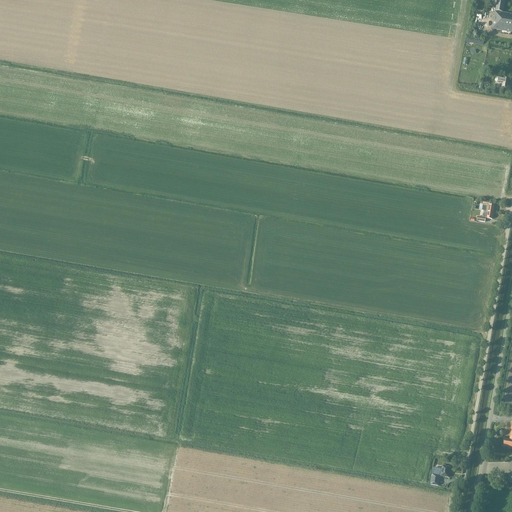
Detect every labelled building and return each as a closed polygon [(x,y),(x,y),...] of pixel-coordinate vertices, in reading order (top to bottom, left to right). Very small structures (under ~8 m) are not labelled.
[(496,0),(495,11),(503,12),(504,0),(496,0)] [(511,14),(495,12),(492,29),(511,32),(511,14)] [(495,77),(495,80),(495,81),(497,81),(497,83),(502,83),(501,87),(500,86),(499,89),(506,90),(506,88),(507,88),(509,79),(498,77),(496,76),(495,77)] [(489,205),(489,204),(489,202),(483,201),(483,204),(482,210),(483,211),(493,212),(494,206),(489,205)] [(492,219),(493,212),(483,211),(482,217),(486,217),(486,218),(492,219)] [(511,447),(511,424),(509,439),(504,439),(503,446),(511,447)] [(440,476),(448,478),(450,467),(442,466),(441,469),(433,467),(432,474),(435,475),(435,477),(437,477),(438,475),(440,476)] [(435,475),(432,474),(430,484),(438,486),(440,476),(438,475),(437,477),(435,477),(435,475)]
